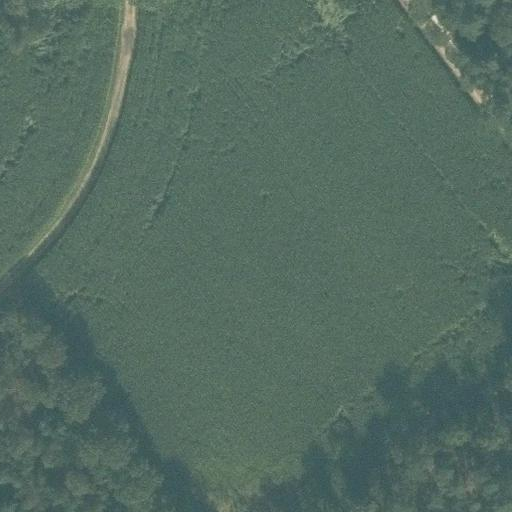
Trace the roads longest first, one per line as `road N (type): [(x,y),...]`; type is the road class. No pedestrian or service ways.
road 1 (track): [(0,287),(60,227),(103,150),(128,0)]
road 2 (track): [(511,138),(402,0)]
